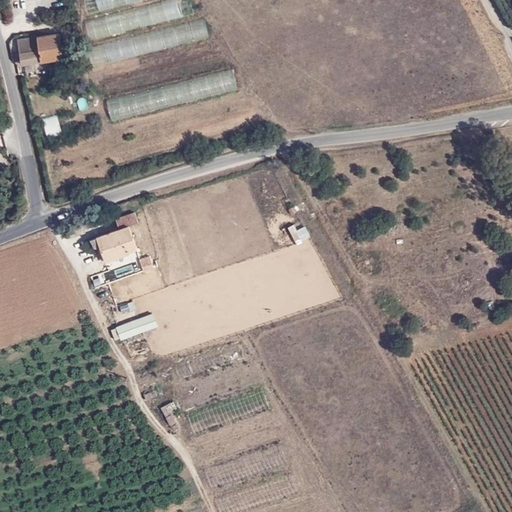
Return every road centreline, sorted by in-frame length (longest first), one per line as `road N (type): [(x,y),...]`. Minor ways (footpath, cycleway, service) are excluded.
road 1 (unclassified): [(54,215),(264,148),(511,107)]
road 2 (track): [(76,258),(147,414),(186,458),(213,511)]
road 3 (unclassified): [(0,39),(40,220)]
